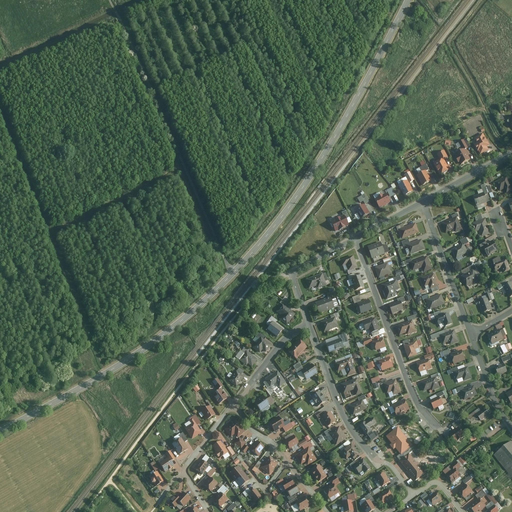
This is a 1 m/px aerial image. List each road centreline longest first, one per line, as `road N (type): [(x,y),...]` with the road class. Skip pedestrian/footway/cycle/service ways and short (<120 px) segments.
road 1 (tertiary): [(0,432),(132,357),(218,289),(305,185),(408,0)]
road 2 (track): [(110,0),(235,271)]
road 3 (residential): [(356,239),(412,392),(437,426)]
road 4 (residential): [(309,325),(345,418),(414,495)]
road 5 (residential): [(232,405),(328,511)]
road 6 (residential): [(424,203),(471,334)]
road 7 (residential): [(356,239),(290,274),(309,325)]
road 8 (unknown): [(443,44),(487,127),(511,150)]
